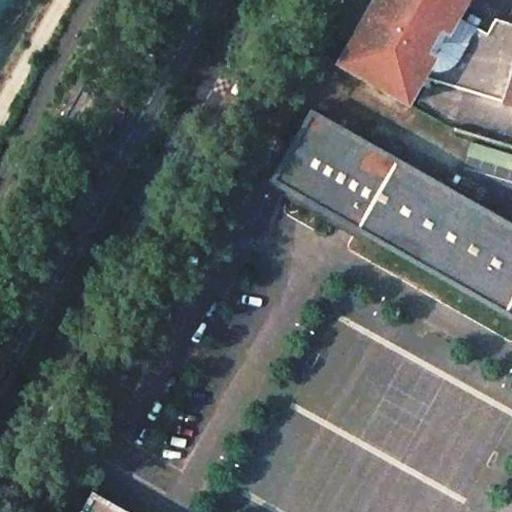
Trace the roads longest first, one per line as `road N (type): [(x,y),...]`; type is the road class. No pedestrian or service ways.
road 1 (primary): [(0,464),(258,0)]
road 2 (primary): [(209,0),(0,370)]
road 3 (unknown): [(239,511),(191,483),(188,460),(306,262),(332,263)]
road 4 (unknown): [(332,263),(511,376)]
